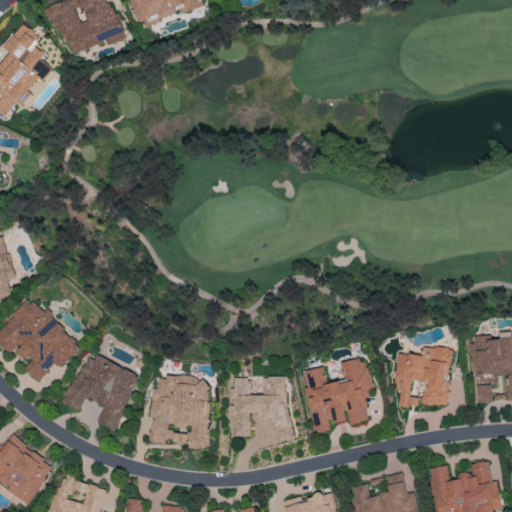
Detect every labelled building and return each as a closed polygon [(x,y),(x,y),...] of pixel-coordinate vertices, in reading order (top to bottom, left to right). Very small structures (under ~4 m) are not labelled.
[(60,0),(43,5),(48,22),(57,19),(67,52),(120,36),(109,0),(60,0)] [(131,0),(141,26),(178,13),(179,14),(202,6),(200,0),(131,0)] [(0,93),(2,95),(0,98),(0,112),(5,116),(15,101),(22,105),(31,92),(28,91),(39,76),(44,79),(51,68),(40,59),(44,53),(33,45),(40,35),(22,22),(4,47),(10,51),(0,64),(0,63),(0,93)] [(0,295),(11,294),(8,279),(13,278),(6,235),(0,236),(0,295)] [(0,329),(0,343),(9,352),(14,347),(30,361),(24,368),(39,381),(54,363),(60,368),(81,344),(44,310),(43,311),(28,298),(0,329)] [(511,331),(500,332),(500,335),(470,336),(472,378),(479,377),(480,385),(476,385),(476,402),(491,402),(491,382),(496,382),(495,375),(507,374),(508,400),(511,399),(511,331)] [(396,353),(394,390),(399,390),(398,405),(419,406),(419,404),(447,405),(450,348),(422,346),(421,354),(396,353)] [(141,374),(97,355),(95,360),(85,355),(64,403),(80,410),(86,396),(105,404),(97,422),(116,430),(141,374)] [(303,371),(306,387),(304,387),(314,433),(332,429),(331,424),(349,420),(349,424),(369,420),(364,398),(374,396),(365,357),(341,363),(344,379),(327,383),(323,366),(303,371)] [(208,448),(210,377),(166,376),(166,378),(157,378),(157,388),(151,388),(150,418),(151,418),(150,441),(189,442),(188,447),(208,448)] [(289,440),(288,376),(262,376),(262,394),(250,395),(249,377),(233,377),(233,389),(228,389),(229,399),(230,399),(230,416),(233,416),(233,436),(250,435),(249,413),(261,413),(261,419),(273,418),(274,440),(289,440)] [(53,463),(5,433),(0,440),(0,484),(29,502),(53,463)] [(429,468),(431,479),(436,511),(492,511),(493,510),(501,509),(497,481),(491,480),(488,461),(470,464),(472,474),(460,473),(460,479),(449,480),(447,465),(429,468)] [(356,511),(420,511),(417,492),(407,493),(404,472),(386,475),(389,491),(371,495),(369,483),(351,486),(356,511)] [(98,511),(106,488),(60,474),(48,511),(98,511)] [(283,501),(285,511),(338,511),(333,490),(302,499),(302,496),(283,501)] [(182,511),(183,506),(162,505),(161,511),(140,511),(141,499),(121,497),(119,511),(182,511)]
